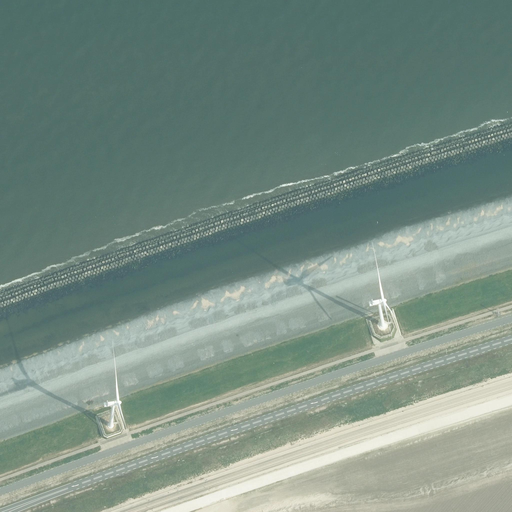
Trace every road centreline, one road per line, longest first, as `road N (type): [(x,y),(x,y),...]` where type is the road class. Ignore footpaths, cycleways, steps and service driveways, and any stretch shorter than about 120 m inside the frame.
road 1 (unclassified): [(511,320),(0,493)]
road 2 (secondary): [(511,340),(32,503)]
road 3 (unclassified): [(232,511),(511,419)]
